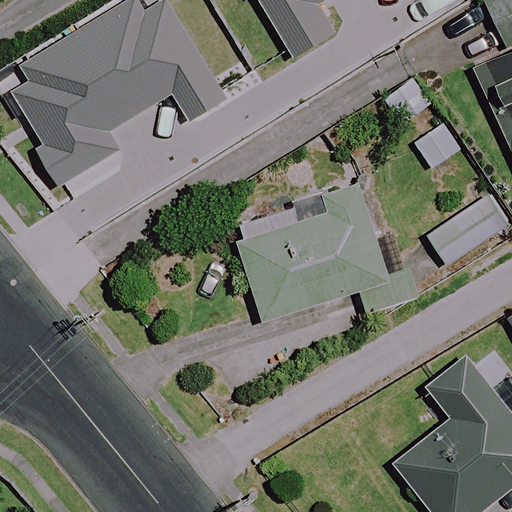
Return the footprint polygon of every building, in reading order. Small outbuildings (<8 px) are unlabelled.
[(52,144),(42,150),(65,184),(124,146),(113,128),(178,91),(196,119),(233,97),(174,0),(165,0),(152,8),(146,0),(131,0),(26,62),(37,80),(18,90),(52,144)] [(263,0),(297,56),(340,30),(323,0),(263,0)] [(511,0),(495,0),(491,2),(511,49),(511,55),(481,70),(511,136),(511,0)] [(462,150),(445,123),(417,142),(434,169),(462,150)] [(382,240),(364,184),(323,197),(329,213),(241,242),(267,321),(363,290),(371,314),(419,299),(398,235),(382,240)] [(509,225),(490,195),(430,235),(449,264),(509,225)] [(511,377),(494,392),(471,363),(430,395),(451,422),(397,464),(434,511),(489,511),(511,494),(511,377)]
